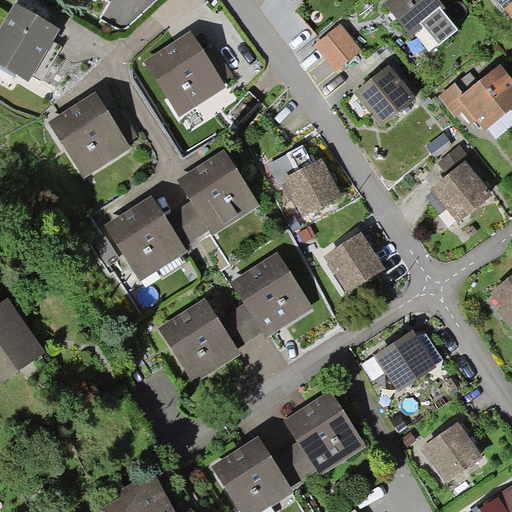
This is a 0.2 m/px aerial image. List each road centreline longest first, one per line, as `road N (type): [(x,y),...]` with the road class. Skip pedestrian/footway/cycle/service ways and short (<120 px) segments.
road 1 (residential): [(138,377),(180,429),(212,428),(434,287)]
road 2 (residential): [(238,0),(434,287)]
road 3 (residential): [(181,0),(108,65),(178,169)]
road 4 (residential): [(434,287),(511,405)]
